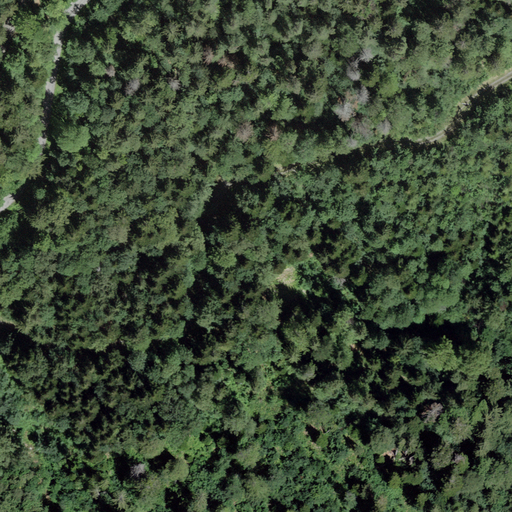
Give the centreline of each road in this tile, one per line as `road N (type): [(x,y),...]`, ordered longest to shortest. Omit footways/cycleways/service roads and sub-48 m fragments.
road 1 (track): [(0,323),(72,344),(173,332),(193,311),(213,210),(231,179),(372,143),(439,136),(475,95),(511,75)]
road 2 (unclassified): [(86,0),(62,32),(32,173),(0,207)]
